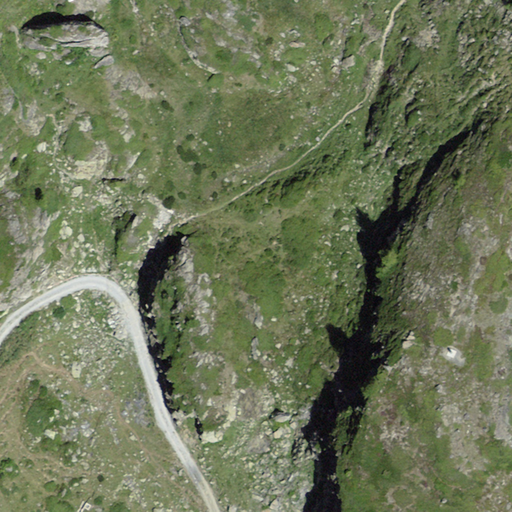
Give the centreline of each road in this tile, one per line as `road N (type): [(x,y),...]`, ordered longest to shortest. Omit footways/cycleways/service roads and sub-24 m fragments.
road 1 (track): [(214,511),(164,425),(131,317)]
road 2 (track): [(0,336),(67,288),(106,288),(131,317)]
